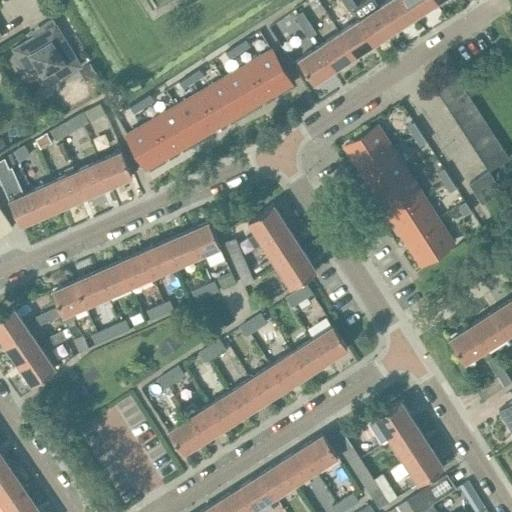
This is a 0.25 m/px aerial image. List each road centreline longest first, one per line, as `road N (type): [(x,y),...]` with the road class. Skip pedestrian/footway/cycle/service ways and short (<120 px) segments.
road 1 (residential): [(0,278),(276,152)]
road 2 (residential): [(156,511),(408,353)]
road 3 (residential): [(276,152),(489,14)]
road 4 (residential): [(408,353),(276,152)]
road 5 (residential): [(503,511),(408,353)]
road 6 (residential): [(80,511),(0,402)]
